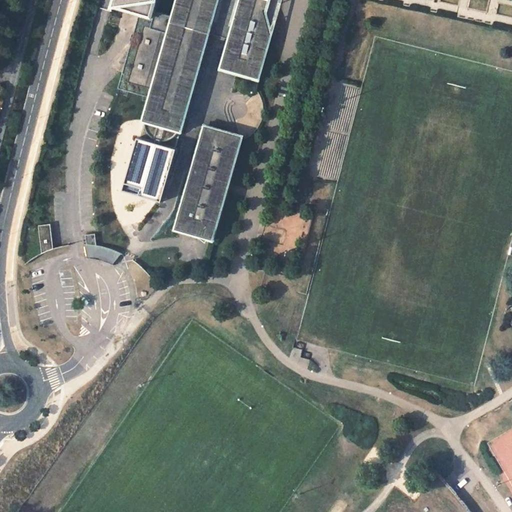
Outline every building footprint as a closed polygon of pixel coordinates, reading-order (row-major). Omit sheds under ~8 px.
[(116,0),(114,6),(141,14),(120,88),(152,97),(126,190),(165,201),(212,33),(230,38),(222,68),(261,79),(274,33),(268,10),(270,0),(116,0)] [(216,241),(242,149),(245,139),(246,135),(206,124),(196,160),(201,162),(198,173),(193,171),(177,230),(201,237),(208,243),(210,240),(216,241)] [(56,248),(52,223),(40,225),(44,253),(48,251),(56,248)] [(99,245),(97,233),(87,234),(89,243),(99,245)] [(432,465),(414,505),(418,511),(472,511),(463,499),(449,482),(439,472),(432,465)]
